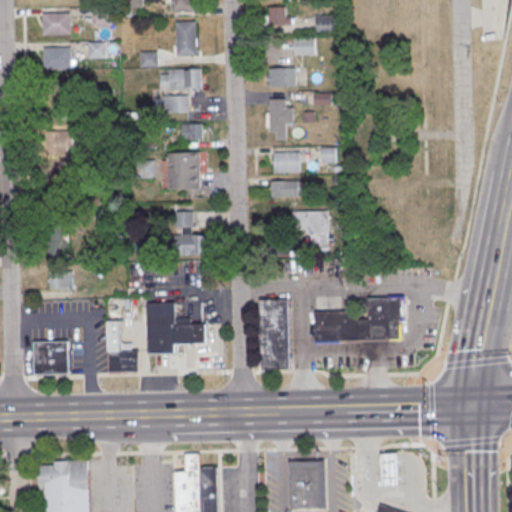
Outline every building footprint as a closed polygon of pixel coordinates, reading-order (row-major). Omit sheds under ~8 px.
[(125,9),(125,0),(145,0),(146,8),(125,9)] [(173,13),(172,0),(192,0),(193,1),(196,1),(197,12),(173,13)] [(270,27),(269,7),(287,7),(287,18),(293,18),(293,26),(270,27)] [(94,27),(94,9),(112,8),(112,26),(94,27)] [(45,36),(44,15),(71,14),(72,35),(45,36)] [(319,34),(318,17),(337,16),(337,34),(319,34)] [(198,57),(197,22),(177,23),(178,58),(198,57)] [(295,56),(295,38),(316,38),(316,55),(295,56)] [(90,59),(90,43),(107,43),(108,59),(90,59)] [(45,71),(45,49),(72,49),(73,71),(45,71)] [(142,69),(141,53),(159,53),(160,68),(142,69)] [(272,88),(271,82),(268,82),(268,74),(270,74),(270,69),(296,68),(297,87),(272,88)] [(202,89),(201,69),(170,70),(170,75),(161,75),(161,90),(202,89)] [(46,81),(46,102),(71,102),(71,91),(61,92),(61,81),(46,81)] [(316,106),(316,94),(337,93),(338,105),(316,106)] [(190,113),(189,96),(164,96),(164,99),(154,99),(154,112),(164,112),(164,114),(190,113)] [(278,140),(278,133),(271,134),(271,100),(287,100),(287,109),(294,109),(295,125),(287,125),(288,140),(278,140)] [(184,141),(183,125),(203,124),(204,141),(184,141)] [(47,157),(47,132),(74,131),(74,147),(69,147),(69,156),(47,157)] [(323,163),(323,148),(337,148),(338,163),(323,163)] [(168,154),(169,191),(201,190),(201,173),(207,173),(207,153),(168,154)] [(276,174),(275,154),(301,153),(302,173),(276,174)] [(68,178),(67,162),(88,161),(88,177),(68,178)] [(273,198),(272,181),(300,181),(300,197),(273,198)] [(49,203),(49,186),(64,186),(64,203),(49,203)] [(313,252),(312,235),(315,235),(315,229),(295,230),(294,213),(330,211),(331,252),(313,252)] [(176,228),(176,212),(194,212),(195,228),(193,228),(178,228),(176,228)] [(50,259),(65,259),(64,251),(70,250),(70,242),(65,242),(64,214),(49,214),(50,259)] [(176,256),(175,236),(178,236),(178,228),(193,228),(193,236),(206,235),(206,255),(176,256)] [(51,290),(51,273),(74,272),(74,289),(51,290)] [(315,340),(315,310),(359,309),(360,319),(369,318),(369,296),(405,295),(406,319),(400,319),(401,338),(315,340)] [(289,299),(261,299),(263,368),(291,367),(289,299)] [(148,353),(147,303),(176,302),(177,318),(192,317),(192,323),(207,323),(208,343),(177,343),(177,352),(148,353)] [(108,371),(107,320),(122,320),(122,342),(136,342),(136,350),(140,350),(141,371),(108,371)] [(69,340),(35,341),(35,373),(70,372),(69,340)] [(188,453),(201,453),(202,466),(219,466),(221,511),(178,511),(177,471),(188,471),(188,453)] [(401,485),(385,486),(384,454),(400,453),(401,485)] [(89,460),(90,511),(46,511),(46,488),(40,488),(39,465),(56,465),(56,461),(89,460)] [(325,460),(290,461),(291,508),(326,507),(325,460)] [(409,511),(382,502),(377,511),(409,511)]
